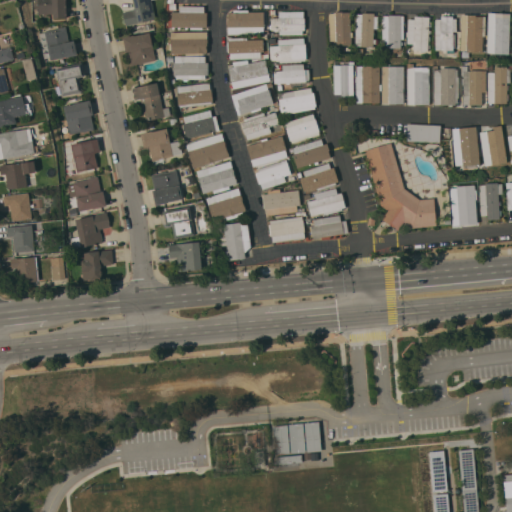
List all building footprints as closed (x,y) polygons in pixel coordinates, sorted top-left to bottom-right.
[(66,0),(66,4),(67,4),(67,7),(66,7),(66,11),(67,11),(67,14),(66,14),(66,17),(53,17),(53,13),(38,14),(38,10),(29,10),(29,0),(66,0)] [(151,0),(156,19),(126,25),(123,12),(136,9),(134,0),(151,0)] [(174,0),(174,2),(176,2),(176,9),(170,9),(170,2),(168,2),(168,0),(174,0)] [(205,6),(204,12),(207,12),(207,27),(203,26),(203,29),(190,29),(190,27),(188,27),(188,29),(185,29),(185,27),(181,27),(181,29),(178,29),(178,26),(175,26),(175,29),(172,29),(172,27),(172,11),(180,11),(180,5),(205,6)] [(248,9),(248,11),(264,11),(264,26),(264,29),(269,29),(269,33),(228,33),(228,26),(228,18),(229,18),(229,11),(234,11),(234,9),(248,9)] [(279,10),(304,11),(304,17),(305,17),(305,18),(306,18),(306,29),(305,29),(303,29),(303,34),(280,34),(280,36),(275,36),(275,32),(279,32),(279,30),(271,30),(271,29),(269,29),(270,24),(271,24),(271,17),(279,17),(279,10)] [(351,31),(352,31),(353,36),(351,37),(351,44),(336,45),(336,40),(330,40),(329,13),(335,12),(335,11),(343,10),(343,11),(350,11),(351,31)] [(375,12),(375,15),(379,15),(378,28),(374,28),(374,38),(376,38),(376,43),(373,43),(373,46),(354,45),(356,13),(362,13),(362,12),(375,12)] [(404,15),(404,39),(401,39),(401,41),(403,41),(403,45),(401,45),(401,53),(392,53),(392,51),(385,48),(382,48),(382,15),(388,15),(389,14),(401,14),(401,15),(404,15)] [(485,35),(483,35),(483,51),(467,51),(467,50),(461,50),(461,14),(468,14),(476,14),(476,16),(486,16),(485,35)] [(415,15),(430,16),(429,21),(431,21),(431,26),(429,26),(429,29),(431,29),(431,33),(429,33),(429,35),(430,36),(430,40),(428,40),(428,44),(430,44),(430,48),(428,48),(428,50),(425,50),(425,51),(421,51),(421,50),(413,50),(413,43),(407,43),(408,18),(414,18),(415,15)] [(457,31),(453,31),(453,33),(455,33),(455,48),(453,48),(453,50),(435,50),(435,18),(441,18),(441,15),(453,15),(453,18),(457,18),(457,31)] [(488,43),(488,15),(511,15),(510,54),(493,53),(493,43),(488,43)] [(77,54),(66,57),(66,56),(51,59),(50,56),(44,57),(38,32),(44,31),(66,25),(69,41),(74,39),(77,54)] [(131,64),(129,51),(126,51),(123,36),(151,31),(156,60),(131,64)] [(207,31),(207,38),(208,38),(208,42),(207,42),(207,45),(207,51),(207,52),(203,52),(203,55),(186,55),(186,53),(171,53),(171,49),(169,49),(169,43),(171,43),(171,31),(207,31)] [(229,37),(247,37),(247,39),(263,38),(264,51),(261,51),(261,53),(264,53),(264,57),(230,58),(230,51),(228,51),(227,41),(228,41),(228,40),(229,40),(229,37)] [(304,37),(304,43),(306,43),(307,58),(305,58),(306,60),(280,61),(279,59),(271,60),(270,45),(279,45),(278,39),(304,37)] [(0,48),(11,46),(14,58),(0,61),(0,48)] [(181,55),(205,55),(205,62),(208,62),(208,74),(205,74),(205,78),(176,78),(176,74),(174,74),(174,72),(173,72),(173,68),(174,68),(174,62),(181,62),(181,55)] [(37,77),(35,77),(36,79),(33,80),(32,78),(28,79),(24,61),(33,58),(37,77)] [(233,88),(229,67),(234,66),(233,61),(248,59),(248,63),(266,59),(270,80),(233,88)] [(81,62),(84,75),(79,77),(82,91),(62,95),(56,67),(81,62)] [(304,63),(304,69),(309,69),(310,81),(301,82),(301,86),(292,87),(291,83),(274,83),(274,70),(283,70),(282,64),(304,63)] [(408,63),(413,63),(413,66),(429,66),(429,104),(408,104),(408,76),(408,63)] [(334,64),(352,64),(353,93),(349,93),(349,96),(341,96),(341,93),(334,93),(334,64)] [(404,97),(404,102),(396,102),(396,103),(382,103),(382,90),(380,90),(380,101),(378,101),(378,102),(372,102),(372,101),(370,101),(356,102),(356,76),(357,76),(357,65),(380,65),(380,83),(382,83),(382,66),(404,65),(404,97)] [(485,88),(482,88),(482,104),(463,104),(463,75),(462,75),(462,65),(467,65),(467,71),(469,71),(469,70),(482,70),(486,71),(485,88)] [(459,97),(458,97),(458,102),(456,102),(456,104),(452,104),(452,106),(449,106),(449,104),(433,103),(434,68),(441,68),(441,66),(456,67),(456,68),(458,68),(458,76),(459,76),(459,97)] [(511,82),(507,82),(507,84),(508,84),(508,90),(507,90),(507,93),(509,93),(509,100),(507,100),(507,103),(488,103),(488,72),(495,72),(495,66),(507,66),(507,67),(511,67),(511,82)] [(9,91),(0,93),(0,67),(3,67),(9,91)] [(170,115),(148,119),(146,112),(143,113),(140,98),(135,99),(132,87),(157,82),(163,107),(169,106),(170,115)] [(180,107),(180,105),(178,105),(177,92),(178,92),(178,85),(210,82),(210,88),(211,88),(213,101),(212,101),(212,103),(180,107)] [(261,107),(261,109),(252,112),(251,110),(238,114),(232,95),(266,83),(267,83),(272,82),(273,85),(268,87),(268,88),(269,88),(274,102),(261,107)] [(311,86),(312,92),(314,92),(314,93),(317,105),(315,105),(315,107),(282,114),(281,111),(281,109),(280,109),(279,106),(280,105),(278,99),(279,99),(278,92),(311,86)] [(0,99),(23,95),(25,103),(29,102),(30,109),(31,109),(32,114),(30,114),(30,113),(15,116),(16,122),(0,126),(0,99)] [(73,104),(73,103),(90,99),(93,114),(91,114),(94,129),(91,130),(89,129),(85,131),(82,132),(82,131),(69,134),(66,119),(67,119),(64,105),(73,104)] [(210,109),(212,116),(216,115),(220,129),(213,131),(213,133),(206,134),(206,133),(201,134),(201,135),(198,136),(197,135),(196,135),(196,137),(192,138),(192,136),(187,137),(185,129),(180,130),(179,125),(183,124),(183,123),(185,122),(183,116),(210,109)] [(269,126),(271,132),(248,140),(246,133),(245,134),(241,122),(245,121),(244,118),(264,112),(265,115),(276,111),(279,123),(269,126)] [(313,112),(315,118),(320,131),(319,131),(320,133),(292,142),(291,140),(290,140),(286,127),(287,127),(285,121),(313,112)] [(441,124),(440,141),(407,140),(407,123),(441,124)] [(505,148),(501,148),(502,154),(504,153),(504,157),(503,157),(503,159),(501,160),(501,161),(498,162),(498,160),(485,162),(480,130),(486,129),(486,128),(498,126),(498,128),(502,127),(505,148)] [(0,132),(17,129),(17,130),(30,127),(34,150),(29,153),(0,158),(0,132)] [(152,130),(152,131),(167,127),(171,142),(179,140),(182,153),(160,158),(152,160),(149,146),(144,147),(141,133),(152,130)] [(481,150),(478,150),(479,164),(457,166),(457,170),(454,170),(454,166),(456,166),(454,131),(459,131),(459,129),(474,128),(474,129),(476,129),(477,139),(479,139),(481,150)] [(222,132),(229,156),(193,168),(186,143),(222,132)] [(286,149),(287,156),(253,166),(247,145),(262,141),(261,139),(267,137),(268,139),(282,135),(286,149)] [(327,143),(329,149),(328,150),(331,157),(318,161),(319,163),(315,164),(314,162),(298,167),(293,154),(294,154),(293,151),(290,152),(289,148),(293,146),(293,147),(320,138),(322,144),(323,143),(323,144),(327,143)] [(72,144),(97,139),(97,140),(97,139),(98,142),(97,142),(98,147),(99,147),(99,150),(99,151),(94,152),(97,166),(78,170),(72,144)] [(404,187),(420,199),(434,197),(437,225),(412,227),(404,221),(398,230),(382,218),(388,209),(381,204),(365,150),(391,142),(404,187)] [(286,159),(291,173),(284,176),(286,181),(262,189),(261,183),(259,184),(255,172),(256,172),(260,171),(259,168),(286,159)] [(36,172),(35,172),(37,184),(36,184),(37,189),(27,190),(26,186),(23,187),(23,188),(11,189),(11,188),(8,188),(7,180),(2,181),(1,174),(0,164),(6,163),(6,164),(35,160),(36,172)] [(231,160),(237,183),(229,185),(230,188),(214,193),(213,190),(203,193),(197,170),(231,160)] [(329,162),(330,167),(334,166),(339,181),(335,182),(336,184),(318,190),(317,188),(304,192),(300,178),(305,176),(303,170),(329,162)] [(168,201),(168,202),(155,205),(152,190),(154,189),(151,174),(164,171),(164,172),(176,169),(179,184),(180,184),(183,198),(168,201)] [(98,176),(101,190),(103,190),(107,206),(93,208),(79,210),(76,197),(70,198),(67,184),(73,183),(73,181),(98,176)] [(480,215),(479,184),(486,184),(486,182),(498,182),(498,183),(503,183),(503,193),(499,193),(499,201),(501,200),(501,204),(499,204),(499,210),(501,210),(501,215),(500,215),(500,218),(488,219),(487,215),(480,215)] [(238,187),(246,210),(243,211),(244,214),(227,220),(226,217),(213,220),(206,197),(238,187)] [(336,187),(337,193),(342,192),(345,206),(342,207),(342,210),(326,214),(325,212),(311,215),(307,201),(316,199),(315,193),(336,187)] [(299,189),(300,204),(297,205),(298,211),(267,215),(266,208),(264,208),(263,194),(267,193),(268,189),(280,188),(280,191),(299,189)] [(472,188),(472,192),(474,192),(475,198),(473,198),(473,201),(476,201),(476,206),(473,206),(475,206),(475,211),(474,211),(474,216),(476,216),(476,221),(474,221),(475,222),(460,223),(453,223),(450,190),(456,190),(456,189),(472,188)] [(28,192),(32,218),(12,220),(10,204),(5,205),(3,195),(28,192)] [(190,205),(192,219),(191,219),(194,234),(174,238),(171,223),(166,224),(164,211),(190,205)] [(76,207),(77,215),(70,216),(69,209),(76,207)] [(108,215),(109,215),(110,222),(109,222),(110,226),(100,228),(101,234),(103,239),(102,239),(102,242),(81,246),(72,247),(70,238),(79,236),(75,218),(93,215),(93,214),(107,211),(108,215)] [(313,218),(340,214),(341,220),(346,219),(348,232),(342,233),(342,234),(338,235),(338,234),(333,234),(333,236),(330,236),(329,235),(326,235),(326,237),(322,238),(322,236),(318,237),(319,238),(314,239),(314,237),(313,238),(313,236),(311,237),(311,232),(312,232),(311,225),(314,225),(313,218)] [(303,220),(304,220),(305,224),(304,224),(305,231),(304,231),(305,237),(273,242),(272,235),(271,235),(269,223),(270,223),(270,220),(302,215),(303,219),(303,220)] [(240,221),(241,223),(248,222),(251,246),(245,252),(245,257),(227,260),(226,250),(227,250),(225,231),(221,231),(220,226),(224,226),(224,224),(240,221)] [(35,250),(14,251),(13,235),(8,235),(8,227),(12,227),(12,225),(32,224),(35,250)] [(202,269),(179,271),(177,257),(170,257),(169,244),(176,243),(200,241),(202,269)] [(113,263),(101,264),(101,267),(101,270),(102,270),(102,274),(101,274),(102,279),(90,280),(90,279),(83,280),(80,252),(88,252),(88,251),(99,250),(112,248),(113,263)] [(64,253),(65,264),(64,264),(65,279),(52,280),(51,266),(55,265),(55,263),(54,263),(54,254),(64,253)] [(39,280),(18,282),(16,267),(11,268),(10,258),(16,257),(16,258),(36,256),(39,280)] [(307,451),(306,436),(304,422),(318,421),(321,450),(311,451),(307,451)] [(301,422),(303,422),(304,430),(306,452),(291,453),(288,423),(301,422)] [(287,424),(290,453),(275,454),(273,425),(287,424)] [(479,511),(464,511),(459,450),(474,448),(479,511)] [(446,491),(444,450),(429,451),(431,491),(446,491)] [(302,454),(302,461),(274,464),(274,456),(302,454)] [(511,473),(511,503),(505,504),(502,475),(511,473)] [(449,511),(449,493),(434,493),(434,511),(449,511)]
